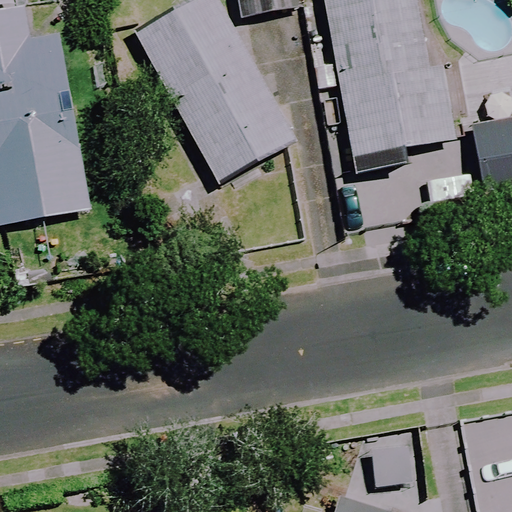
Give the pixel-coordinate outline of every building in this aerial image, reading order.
[(19,46),(10,0),(0,0),(0,231),(87,217),(55,39),(19,46)] [(292,150),(213,0),(206,0),(136,37),(216,190),(292,150)] [(301,10),(298,0),(236,0),(243,25),(301,10)] [(416,24),(412,0),(326,0),(358,180),(403,173),(400,155),(452,146),(430,21),(416,24)] [(511,203),(511,124),(472,131),(485,209),(511,203)]
